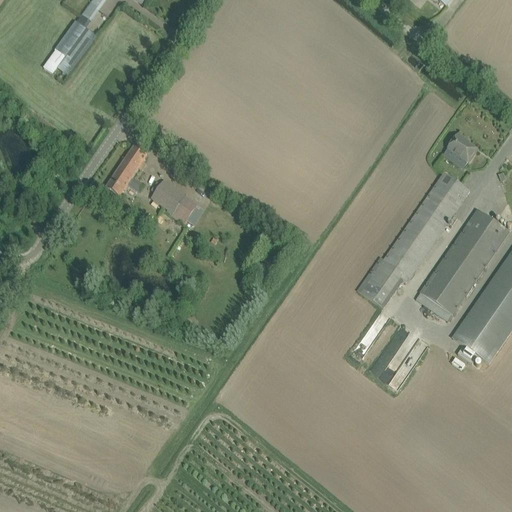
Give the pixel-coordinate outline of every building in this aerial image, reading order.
[(53,76),(99,12),(90,6),(81,18),(44,69),(53,76)] [(448,150),(469,164),(477,152),(464,143),(466,141),(458,136),(448,150)] [(142,154),(134,148),(106,189),(114,195),(119,198),(128,186),(133,179),(147,157),(142,154)] [(357,293),(383,311),(406,278),(409,280),(464,201),(470,192),(444,175),(438,183),(384,261),(381,259),(357,293)] [(157,193),(152,201),(167,211),(166,213),(172,216),(171,218),(184,227),(188,222),(198,207),(199,206),(186,197),(165,181),(162,185),(161,187),(157,193)] [(452,318),(504,242),(509,234),(478,212),(472,220),(420,294),(452,318)] [(511,254),(453,340),(464,348),(458,356),(472,366),(478,358),(489,365),(511,332),(511,254)]
